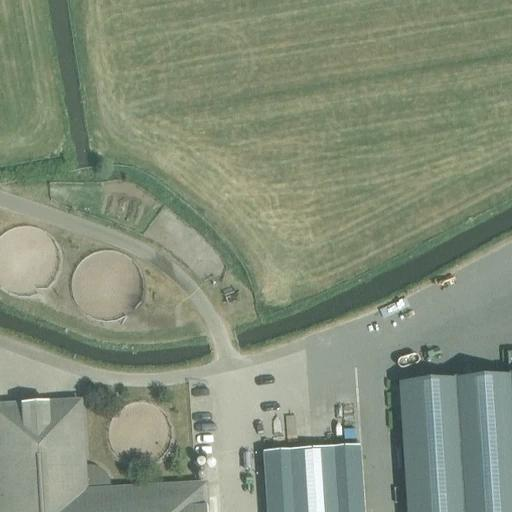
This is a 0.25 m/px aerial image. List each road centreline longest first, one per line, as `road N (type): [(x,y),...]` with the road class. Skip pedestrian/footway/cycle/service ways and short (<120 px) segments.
road 1 (track): [(511,252),(319,342),(189,376),(122,381),(0,342)]
road 2 (track): [(226,367),(249,511)]
